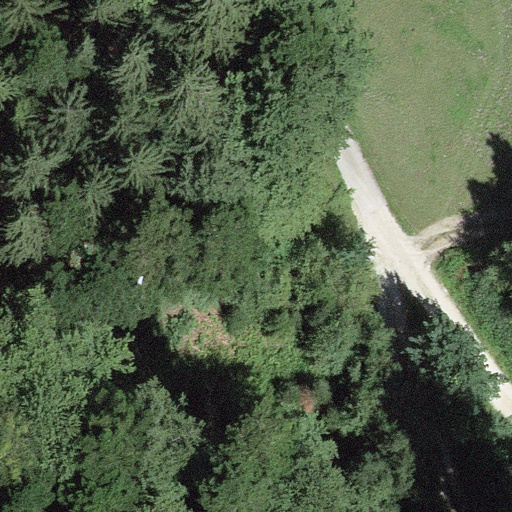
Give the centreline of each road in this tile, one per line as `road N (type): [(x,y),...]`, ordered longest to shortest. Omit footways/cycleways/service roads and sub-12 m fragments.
road 1 (track): [(511,381),(445,319),(402,253),(282,0)]
road 2 (track): [(372,190),(421,511)]
